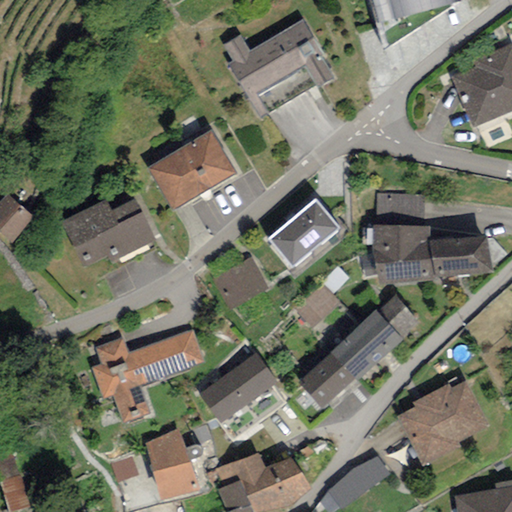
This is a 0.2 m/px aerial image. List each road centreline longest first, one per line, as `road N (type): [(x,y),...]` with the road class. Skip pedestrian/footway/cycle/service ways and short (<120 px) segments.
road 1 (residential): [(348,137),(185,279),(0,355)]
road 2 (residential): [(511,262),(399,381),(296,511)]
road 3 (residential): [(511,2),(348,137)]
road 4 (residential): [(511,168),(348,137)]
